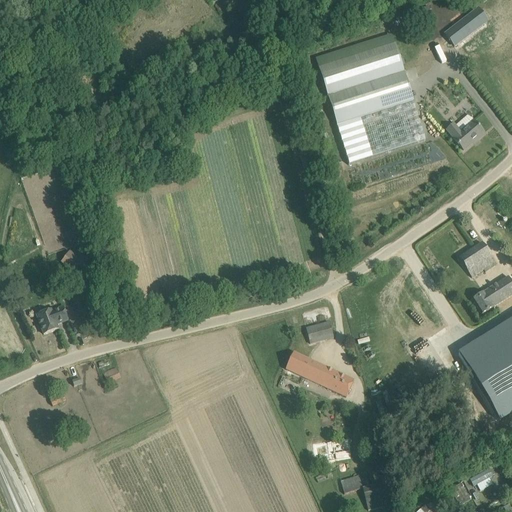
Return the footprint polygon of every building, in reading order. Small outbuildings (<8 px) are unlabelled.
[(215,6),(218,12),(224,8),(222,5),(218,4),(215,6)] [(483,12),(475,16),(479,24),(486,21),(483,12)] [(455,32),(448,38),(456,46),(462,39),(455,32)] [(395,45),(318,69),(349,166),(425,142),(412,103),(413,102),(395,45)] [(453,139),(464,151),(484,134),(473,121),(468,115),(455,126),(454,124),(447,130),(453,139)] [(464,267),(472,279),(481,274),(484,271),(485,273),(488,271),(497,266),(482,244),(459,259),(464,267)] [(88,257),(80,251),(76,257),(70,252),(61,264),(75,274),(88,257)] [(511,283),(508,278),(472,301),(481,316),(511,296),(511,283)] [(96,297),(93,286),(92,284),(71,292),(86,334),(94,331),(100,329),(89,299),(96,297)] [(51,311),(37,316),(44,335),(58,330),(56,326),(67,322),(63,308),(51,312),(51,311)] [(511,319),(458,354),(499,419),(511,411),(511,319)] [(333,339),(329,323),(306,329),(310,345),(333,339)] [(286,370),(291,372),(346,398),(354,382),(294,354),(286,370)] [(108,383),(120,378),(116,370),(104,375),(108,383)] [(66,402),(62,392),(49,398),(53,407),(66,402)] [(81,436),(76,425),(63,430),(67,441),(81,436)] [(350,452),(347,440),(307,446),(310,459),(350,452)] [(360,448),(374,456),(378,449),(364,441),(360,448)] [(474,487),(477,485),(480,491),(493,485),(490,478),(493,477),(490,470),(470,478),(474,487)] [(362,489),(359,477),(340,482),(344,494),(362,489)] [(392,506),(387,484),(363,489),(368,511),(392,506)] [(457,505),(470,500),(465,484),(452,488),(457,505)]
